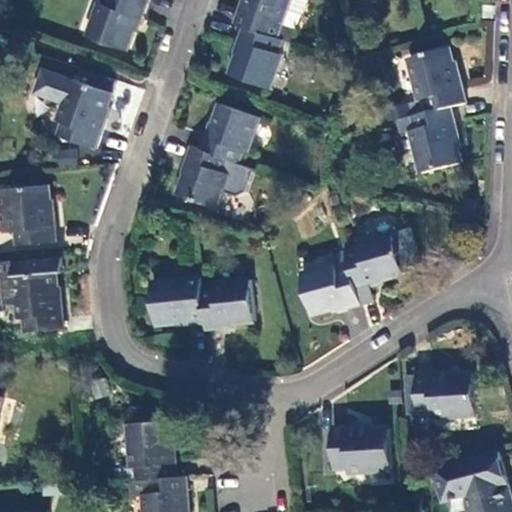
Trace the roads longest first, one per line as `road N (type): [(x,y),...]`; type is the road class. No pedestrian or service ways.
road 1 (residential): [(196,0),(116,254),(122,338),(143,363),(279,391)]
road 2 (residential): [(279,391),(312,384),(511,276)]
road 3 (unclassified): [(279,391),(282,482),(243,484)]
